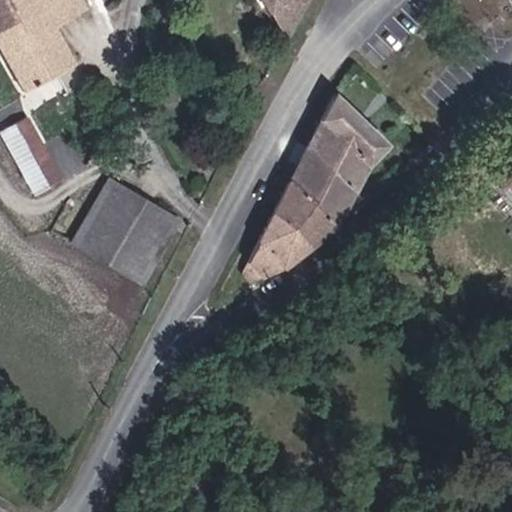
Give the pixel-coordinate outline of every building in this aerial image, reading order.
[(0,0),(0,51),(31,111),(84,82),(40,0),(0,0)] [(87,0),(41,0),(62,40),(99,21),(87,0)] [(260,0),(292,46),(318,0),(260,0)] [(372,150),(323,97),(295,150),(342,201),(372,150)] [(73,198),(39,138),(26,144),(27,145),(13,152),(50,224),(76,211),(70,199),(73,198)] [(342,201),(295,150),(276,186),(320,237),(342,201)] [(511,157),(479,189),(511,224),(511,157)] [(320,237),(276,186),(259,217),(296,258),(320,237)] [(84,253),(154,290),(191,226),(122,187),(84,253)] [(296,258),(259,217),(230,271),(240,293),(272,278),(296,258)]
